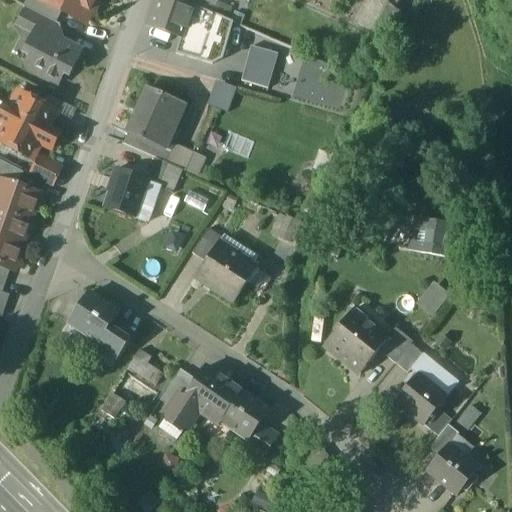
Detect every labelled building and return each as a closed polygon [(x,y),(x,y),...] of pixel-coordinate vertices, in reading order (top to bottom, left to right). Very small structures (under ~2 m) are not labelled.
[(39,0),(27,0),(23,8),(25,8),(55,24),(61,13),(40,2),(41,1),(39,0)] [(99,4),(91,0),(39,0),(41,1),(40,2),(61,13),(84,25),(89,15),(93,17),(99,4)] [(194,6),(177,0),(158,0),(149,28),(181,38),(183,39),(194,6)] [(217,4),(207,0),(196,0),(194,6),(203,10),(213,15),(217,4)] [(370,0),(357,25),(370,31),(371,30),(385,36),(394,20),(396,12),(382,0),(370,0)] [(213,15),(194,6),(183,39),(181,38),(175,55),(212,66),(223,60),(232,24),(213,15)] [(55,24),(25,8),(16,25),(34,35),(36,30),(51,38),(57,25),(55,24)] [(51,38),(36,30),(34,35),(28,47),(34,50),(26,65),(44,74),(42,78),(57,86),(65,71),(69,73),(80,53),(51,38)] [(279,58),(251,50),(241,84),(269,92),(279,58)] [(212,82),(209,106),(228,108),(231,84),(212,82)] [(191,108),(148,90),(128,135),(171,154),(191,108)] [(17,94),(10,108),(5,106),(0,114),(0,144),(32,161),(40,146),(50,152),(60,134),(49,129),(56,114),(54,113),(43,107),(17,94)] [(48,97),(43,107),(54,113),(60,103),(48,97)] [(75,111),(61,104),(56,114),(71,121),(75,111)] [(171,154),(128,135),(124,145),(157,160),(166,164),(171,154)] [(39,158),(29,178),(51,189),(61,169),(39,158)] [(157,160),(148,183),(158,189),(158,188),(168,165),(166,164),(157,160)] [(23,174),(0,162),(0,182),(18,189),(23,174)] [(183,171),(168,165),(158,188),(158,189),(173,195),(183,171)] [(147,182),(116,171),(112,180),(116,181),(106,209),(134,219),(147,182)] [(0,267),(10,272),(13,273),(14,272),(23,268),(18,259),(26,235),(36,230),(31,221),(35,210),(44,206),(40,197),(40,196),(18,189),(0,182),(0,267)] [(388,213),(380,228),(390,234),(398,218),(388,213)] [(456,230),(413,222),(408,251),(452,259),(456,230)] [(379,228),(374,238),(384,243),(390,234),(380,228),(379,228)] [(209,231),(193,254),(206,264),(219,245),(220,246),(223,241),(209,231)] [(220,246),(219,245),(206,264),(197,278),(235,304),(257,270),(220,246)] [(10,272),(0,267),(0,293),(1,294),(10,272)] [(433,282),(415,304),(431,317),(449,294),(433,282)] [(1,294),(0,293),(0,321),(9,297),(1,294)] [(118,314),(91,296),(71,326),(97,344),(95,347),(115,361),(126,345),(106,331),(118,314)] [(388,337),(354,310),(324,346),(360,375),(379,352),(387,343),(385,341),(388,337)] [(411,343),(394,329),(388,337),(385,341),(387,343),(379,352),(394,364),(409,346),(411,343)] [(409,346),(394,364),(407,375),(422,357),(409,346)] [(139,351),(128,369),(139,376),(147,365),(151,359),(139,351)] [(147,365),(139,376),(155,388),(163,376),(147,365)] [(241,392),(205,368),(195,382),(183,401),(182,403),(198,413),(203,416),(214,401),(228,411),(241,392)] [(179,372),(160,401),(171,408),(178,398),(183,401),(195,382),(179,372)] [(158,395),(125,373),(112,395),(124,403),(144,416),(158,395)] [(446,398),(417,374),(395,402),(424,425),(437,409),(446,398)] [(269,411),(241,392),(228,411),(214,401),(203,416),(219,427),(221,424),(248,442),(260,424),(269,411)] [(124,403),(112,395),(101,412),(113,420),(124,403)] [(171,408),(166,415),(168,424),(178,431),(179,431),(188,429),(198,413),(182,403),(183,401),(178,398),(171,408)] [(451,421),(437,409),(424,425),(439,437),(448,426),(451,421)] [(178,431),(168,424),(164,421),(158,430),(177,443),(183,434),(179,431),(178,431)] [(260,424),(248,442),(245,447),(263,459),(278,436),(260,424)] [(439,437),(433,444),(442,452),(447,445),(448,446),(458,434),(448,426),(439,437)] [(442,452),(426,472),(456,496),(478,470),(448,446),(447,445),(442,452)] [(320,449),(304,462),(311,472),(328,459),(320,449)]
